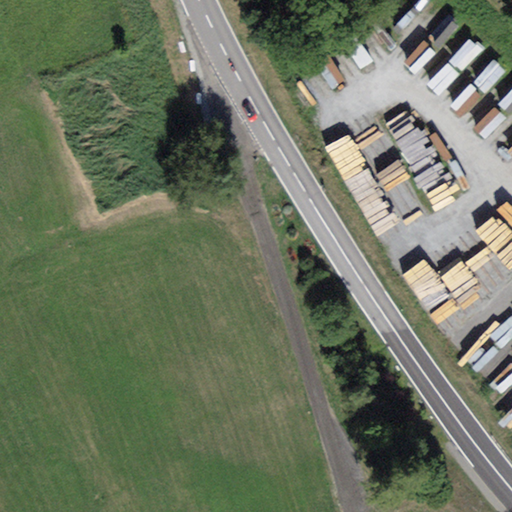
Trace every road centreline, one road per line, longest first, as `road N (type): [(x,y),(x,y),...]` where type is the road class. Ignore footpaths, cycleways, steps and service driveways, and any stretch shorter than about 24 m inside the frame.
road 1 (tertiary): [(223,62),(372,307),(506,485)]
road 2 (unclassified): [(350,511),(226,145),(223,62)]
